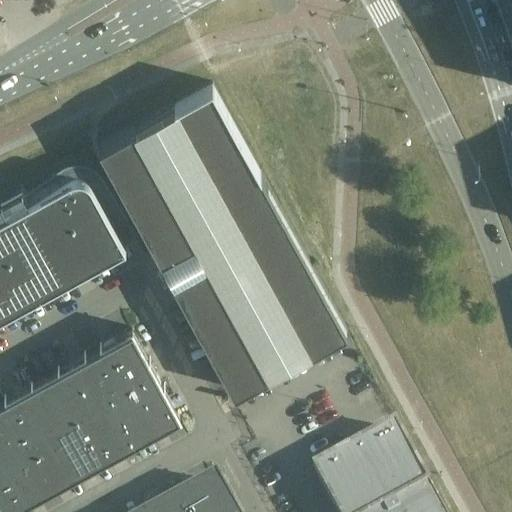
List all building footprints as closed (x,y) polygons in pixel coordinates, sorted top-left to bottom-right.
[(347,328),(212,82),(177,101),(177,102),(135,125),(135,124),(99,144),(162,257),(202,235),(208,246),(181,261),(184,265),(183,265),(185,269),(172,276),(185,299),(235,390),(270,370),(270,369),(311,347),(312,347),(347,328)] [(0,312),(126,244),(91,181),(91,180),(90,179),(88,177),(87,176),(85,175),(83,174),(80,174),(78,174),(76,174),(73,174),(71,175),(29,198),(23,186),(0,198),(0,312)] [(102,384),(149,358),(132,328),(102,344),(101,344),(97,346),(96,343),(87,348),(89,351),(85,353),(102,384)] [(109,397),(102,384),(85,353),(59,368),(83,411),(109,397)] [(117,410),(163,384),(149,358),(102,384),(109,397),(117,410)] [(83,411),(59,368),(32,382),(56,426),(83,411)] [(56,426),(32,382),(6,397),(22,427),(30,440),(56,426)] [(133,441),(180,415),(163,384),(117,410),(133,441)] [(0,439),(22,427),(6,397),(0,399),(0,439)] [(133,441),(117,410),(109,397),(83,411),(107,455),(133,441)] [(107,455),(83,411),(56,426),(80,470),(107,455)] [(80,470),(56,426),(30,440),(37,454),(54,484),(80,470)] [(0,473),(37,454),(30,440),(22,427),(0,439),(0,473)] [(441,511),(395,427),(318,470),(313,472),(334,511),(441,511)] [(54,484),(37,454),(0,473),(0,497),(7,510),(54,484)] [(172,511),(230,511),(232,511),(216,480),(185,497),(185,496),(181,499),(179,496),(170,500),(172,503),(169,505),(169,506),(172,511)]
